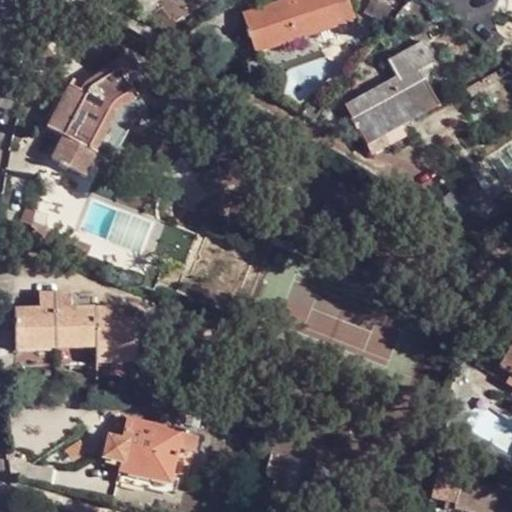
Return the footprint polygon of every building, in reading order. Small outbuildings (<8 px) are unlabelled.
[(84,1),(82,0),(65,0),(81,9),(84,1)] [(348,0),(289,0),(243,16),(256,54),(355,21),(348,0)] [(387,61),(397,80),(418,68),(433,59),(423,41),(387,61)] [(84,174),(97,155),(89,150),(116,104),(118,102),(132,91),(130,84),(141,76),(129,56),(98,75),(94,77),(90,81),(86,85),(82,91),(71,85),(47,127),(64,137),(51,159),(67,170),(69,166),(84,174)] [(346,108),(368,147),(383,138),(400,128),(439,107),(418,68),(397,80),(346,108)] [(89,150),(97,155),(106,160),(131,118),(146,108),(132,91),(118,102),(116,104),(89,150)] [(400,128),(383,138),(390,151),(407,143),(400,128)] [(383,138),(368,147),(375,159),(390,151),(383,138)] [(47,248),(49,250),(85,264),(92,247),(57,233),(55,228),(51,225),(48,219),(48,217),(25,208),(20,224),(30,227),(32,230),(33,233),(35,236),(37,239),(40,242),(44,245),(47,248)] [(38,310),(12,310),(13,352),(94,349),(94,366),(135,365),(135,323),(110,323),(110,308),(69,308),(69,293),(38,294),(38,310)] [(511,386),(511,332),(511,334),(511,335),(511,349),(501,367),(511,374),(511,375),(507,383),(511,386)] [(123,465),(120,473),(171,482),(177,451),(192,453),(195,438),(181,435),(182,432),(126,420),(120,440),(107,438),(103,461),(123,465)] [(320,511),(329,511),(335,490),(340,470),(271,453),(266,474),(267,475),(266,477),(274,480),(271,499),(320,511)] [(478,472),(443,460),(433,492),(468,503),(478,472)] [(340,470),(335,490),(343,492),(353,473),(340,470)]
